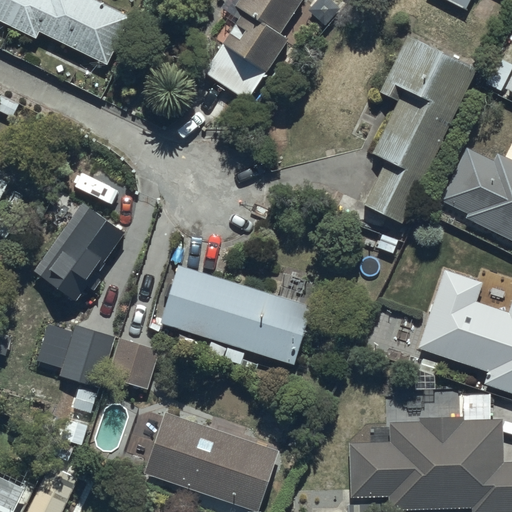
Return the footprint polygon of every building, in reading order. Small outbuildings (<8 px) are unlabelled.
[(0,0),(0,19),(35,36),(38,29),(106,61),(128,14),(98,0),(0,0)] [(302,0),(237,0),(236,2),(243,7),(202,72),(246,100),(288,34),(283,31),(302,0)] [(477,65),(408,31),(378,90),(396,99),(370,150),(384,157),(362,201),(399,220),(477,65)] [(511,61),(498,55),(485,83),(501,90),(503,86),(511,90),(511,61)] [(495,159),(466,145),(440,198),(468,212),(466,216),(511,238),(511,159),(498,153),(495,159)] [(127,230),(82,199),(33,269),(76,299),(87,283),(97,290),(106,278),(97,272),(127,230)] [(160,321),(294,363),(312,304),(178,263),(160,321)] [(483,279),(444,267),(418,347),(489,370),(485,384),(511,392),(511,299),(509,310),(476,299),(483,279)] [(60,376),(100,388),(116,335),(75,322),(72,332),(61,329),(49,369),(61,372),(60,376)] [(107,375),(147,388),(159,349),(119,336),(107,375)] [(143,472),(259,510),(279,448),(164,410),(143,472)] [(349,440),(350,496),(388,495),(389,507),(471,506),(471,511),(484,511),(511,511),(511,459),(504,459),(503,417),(463,418),(463,415),(419,415),(419,420),(389,421),(389,440),(349,440)] [(60,511),(73,487),(44,473),(25,511),(60,511)] [(0,511),(11,511),(24,486),(0,474),(0,511)]
